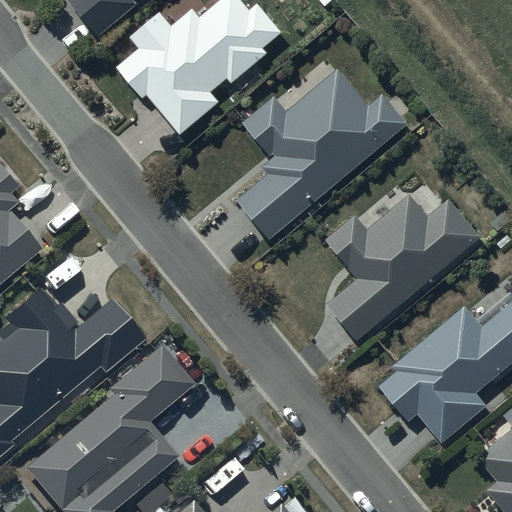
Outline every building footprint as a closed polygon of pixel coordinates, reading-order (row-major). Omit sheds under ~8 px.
[(66,0),(64,2),(97,41),(140,5),(136,0),(66,0)] [(141,50),(117,69),(144,104),(149,101),(180,140),(224,105),(215,93),(229,82),(233,87),(271,57),(266,51),(286,35),(262,5),(251,14),(240,0),(228,0),(203,20),(196,11),(174,28),(164,16),(133,40),(141,50)] [(271,240),(412,125),(388,96),(372,109),(339,70),(289,111),(279,100),(245,128),(274,163),(263,172),(270,180),(242,203),(271,240)] [(0,287),(42,256),(11,213),(21,205),(15,196),(24,190),(0,157),(0,287)] [(359,343),(480,238),(449,201),(429,218),(410,196),(369,232),(356,216),(327,242),(359,280),(328,307),(359,343)] [(17,441),(106,362),(112,370),(150,336),(119,301),(75,340),(35,295),(3,323),(6,327),(0,332),(0,463),(21,445),(17,441)] [(481,393),(511,365),(511,306),(484,331),(464,308),(395,368),(399,373),(380,390),(410,423),(419,415),(445,445),(491,405),(481,393)] [(194,382),(166,347),(112,390),(115,395),(26,466),(62,511),(116,511),(112,506),(178,454),(149,418),(194,382)] [(511,511),(511,432),(479,461),(499,484),(488,493),(504,511),(511,511)] [(292,511),(285,503),(274,511),(202,511),(192,500),(177,511),(292,511)]
